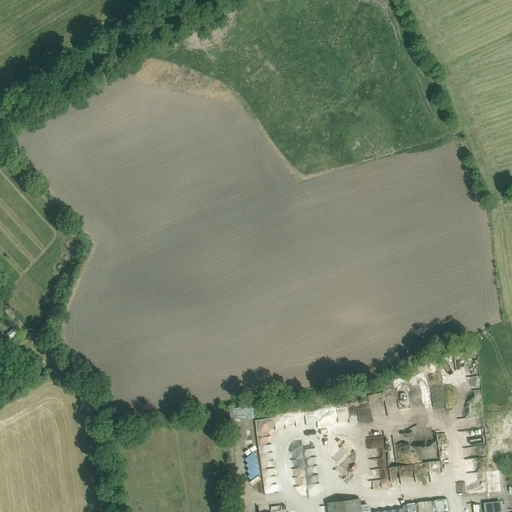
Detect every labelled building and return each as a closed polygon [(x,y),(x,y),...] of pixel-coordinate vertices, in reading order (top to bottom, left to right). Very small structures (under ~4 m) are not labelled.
[(371,404),(349,405),(350,419),(371,417),(371,404)] [(229,421),(255,417),(253,405),(227,408),(229,421)] [(269,430),(276,429),(274,417),(256,420),(261,453),(272,452),(269,430)] [(339,452),(334,455),(340,463),(356,450),(348,440),(337,449),(339,452)] [(372,480),(374,489),(392,487),(392,486),(401,485),(399,466),(388,467),(385,446),(375,448),(379,479),(372,480)] [(500,476),(499,470),(485,472),(488,491),(499,490),(497,477),(500,476)] [(266,490),(266,492),(278,491),(277,484),(273,484),(274,489),(266,490)] [(328,511),(360,511),(359,500),(327,504),(328,511)] [(501,511),(501,501),(484,503),(484,511),(501,511)]
